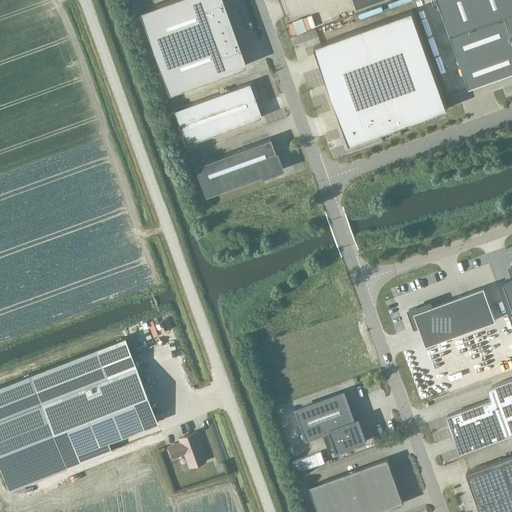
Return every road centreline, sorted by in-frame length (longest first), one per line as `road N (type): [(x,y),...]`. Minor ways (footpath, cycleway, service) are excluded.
road 1 (unclassified): [(269,511),(85,0)]
road 2 (unclassified): [(359,283),(441,511)]
road 3 (unclassified): [(323,180),(511,112)]
road 4 (unclassified): [(258,0),(323,180)]
road 5 (unclassified): [(359,283),(511,227)]
